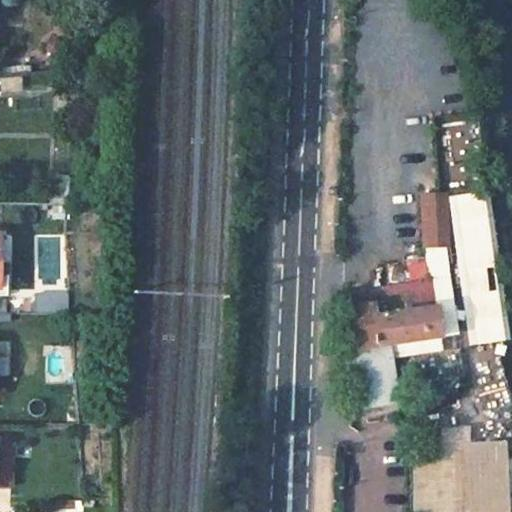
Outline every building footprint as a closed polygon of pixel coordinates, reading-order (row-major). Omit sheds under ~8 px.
[(51,175),(49,204),(66,204),(68,176),(51,175)] [(487,189),(444,195),(466,346),(508,340),(487,189)] [(419,197),(420,247),(446,246),(444,195),(419,197)] [(431,279),(341,292),(349,346),(342,347),(347,376),(359,374),(363,408),(398,403),(390,344),(439,337),(431,279)] [(67,310),(66,290),(32,292),(33,312),(67,310)] [(456,350),(427,351),(429,382),(458,381),(456,350)] [(465,511),(463,450),(436,451),(435,431),(406,432),(408,511),(465,511)] [(508,511),(505,440),(463,442),(463,450),(465,511),(508,511)]
